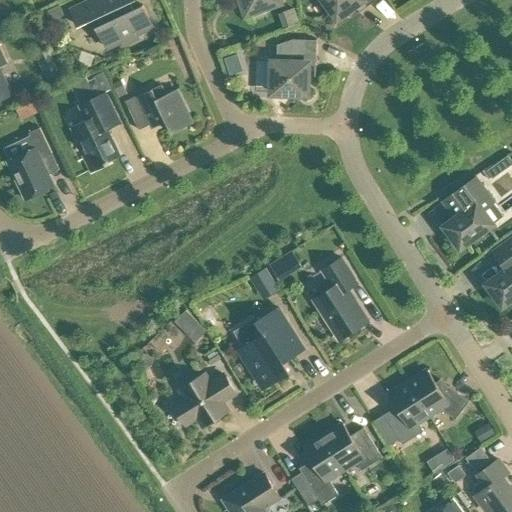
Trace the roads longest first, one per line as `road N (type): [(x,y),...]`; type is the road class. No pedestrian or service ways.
road 1 (residential): [(184,511),(179,496),(195,474),(446,315)]
road 2 (residential): [(240,135),(52,230),(19,236),(0,224)]
road 3 (residential): [(446,315),(364,187),(348,129)]
road 4 (residential): [(348,129),(353,92),(383,46),(456,0)]
road 5 (residential): [(240,135),(197,43),(192,0)]
road 6 (residential): [(511,421),(446,315)]
